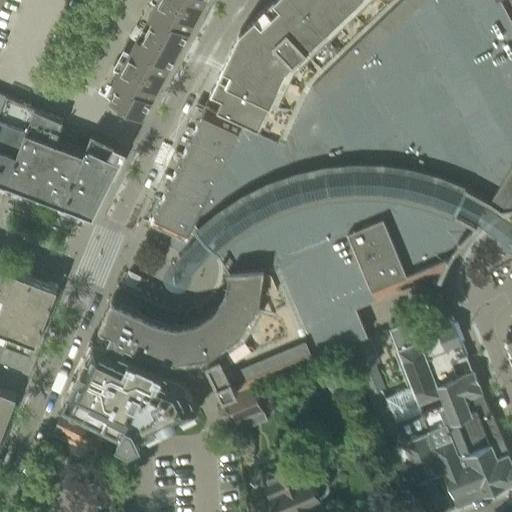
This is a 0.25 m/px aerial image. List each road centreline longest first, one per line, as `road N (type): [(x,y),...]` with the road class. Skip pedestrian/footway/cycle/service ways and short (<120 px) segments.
road 1 (residential): [(43,396),(105,244),(160,138)]
road 2 (residential): [(160,138),(17,78),(61,0)]
road 3 (residential): [(160,138),(238,0)]
